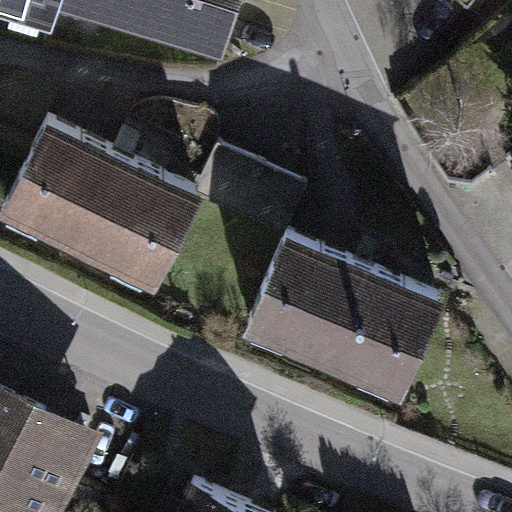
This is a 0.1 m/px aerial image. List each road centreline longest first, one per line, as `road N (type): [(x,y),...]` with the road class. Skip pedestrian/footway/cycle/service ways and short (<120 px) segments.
road 1 (residential): [(0,302),(369,469),(484,511)]
road 2 (residential): [(317,0),(340,67),(511,308)]
